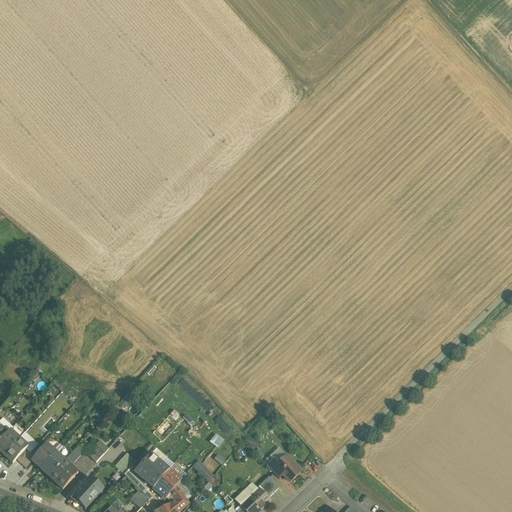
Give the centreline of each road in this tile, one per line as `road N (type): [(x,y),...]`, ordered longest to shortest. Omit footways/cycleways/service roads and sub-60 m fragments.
road 1 (track): [(324,475),(511,289)]
road 2 (track): [(420,0),(511,99)]
